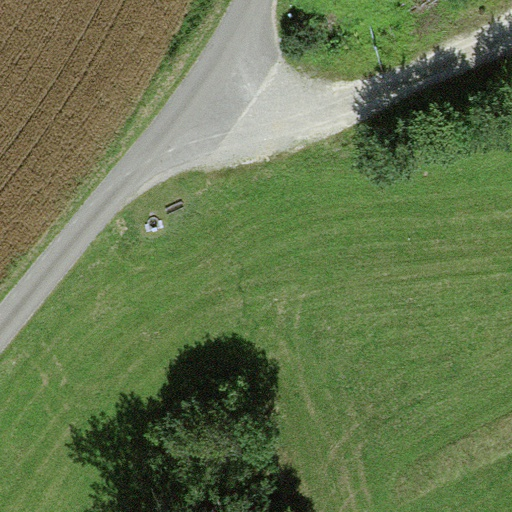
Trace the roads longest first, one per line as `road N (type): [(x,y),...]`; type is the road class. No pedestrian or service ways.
road 1 (unclassified): [(0,335),(111,197),(181,127),(257,0)]
road 2 (track): [(181,127),(270,139),(348,110),(511,20)]
